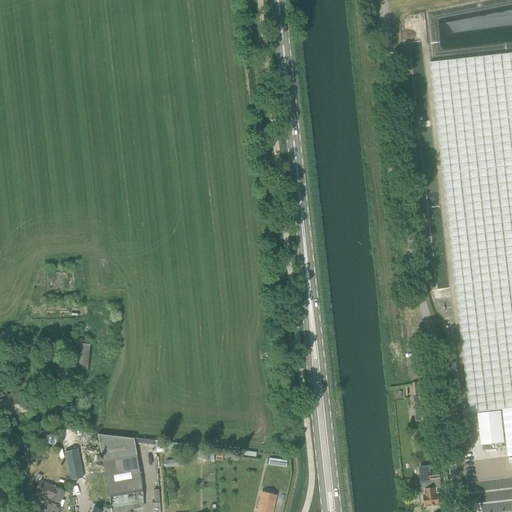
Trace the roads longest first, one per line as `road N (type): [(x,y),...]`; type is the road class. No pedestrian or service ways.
road 1 (unclassified): [(459,511),(446,367),(415,262),(385,0)]
road 2 (primary): [(313,338),(276,0)]
road 3 (primary): [(339,511),(313,338)]
road 4 (primary): [(313,338),(326,511)]
